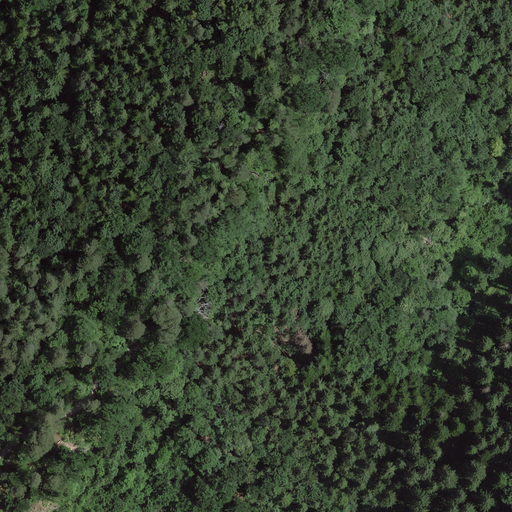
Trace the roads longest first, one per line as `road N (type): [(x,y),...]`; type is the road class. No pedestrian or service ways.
road 1 (track): [(82,0),(70,32),(64,309),(44,348),(38,414)]
road 2 (track): [(398,511),(451,468),(490,320),(511,296)]
